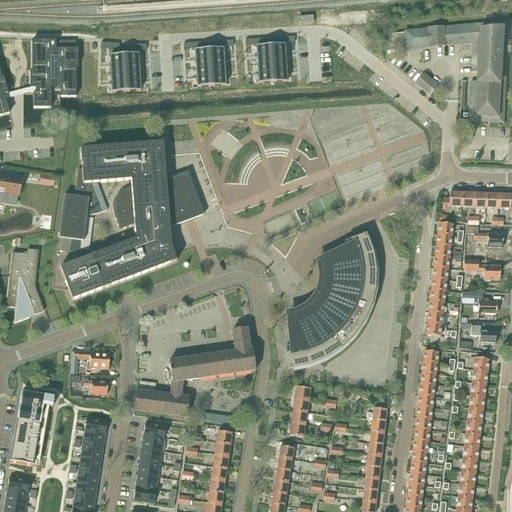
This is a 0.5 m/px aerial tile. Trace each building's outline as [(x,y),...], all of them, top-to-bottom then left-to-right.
[(471,73),(482,73),(482,82),(471,82),(469,121),(502,123),(506,52),(509,52),(509,42),(507,42),(508,22),(442,28),(428,29),(428,30),(405,32),(407,49),(429,47),(444,46),(444,45),(473,43),(471,73)] [(31,41),(29,89),(34,89),(34,93),(33,94),(32,110),(51,110),(50,99),(76,99),(76,98),(75,69),(78,69),(77,50),(54,49),(54,41),(31,41)] [(287,43),(251,46),(252,57),(253,65),(253,74),(254,86),(290,84),(289,72),(288,63),(288,54),(287,43)] [(228,47),(192,50),(193,60),(194,69),(194,78),(195,90),(231,88),(230,76),(229,67),(229,58),(228,47)] [(124,55),(110,56),(110,66),(111,75),(111,84),(112,93),(126,93),(140,92),(139,82),(139,73),(138,64),(138,54),(124,55)] [(0,69),(0,118),(10,116),(11,116),(6,99),(4,99),(3,95),(9,95),(5,77),(2,78),(0,69)] [(430,96),(438,86),(423,74),(415,84),(430,96)] [(101,213),(106,211),(96,184),(123,181),(130,181),(131,186),(131,188),(127,189),(125,189),(124,189),(124,190),(123,190),(122,191),(121,192),(119,192),(119,193),(117,194),(116,196),(115,197),(114,199),(114,200),(113,202),(113,204),(112,205),(112,207),(112,208),(112,210),(113,211),(113,212),(114,215),(114,216),(119,230),(125,228),(134,225),(134,226),(134,227),(133,230),(133,231),(135,235),(135,236),(135,240),(123,244),(119,246),(114,248),(90,257),(59,268),(72,301),(102,290),(176,262),(171,248),(168,249),(166,229),(203,215),(187,172),(162,182),(160,158),(164,158),(162,143),(80,150),(81,165),(82,164),(84,169),(77,170),(74,197),(64,196),(58,239),(60,239),(70,240),(80,242),(83,242),(86,217),(88,216),(91,216),(93,216),(95,215),(97,215),(99,214),(101,213)] [(39,185),(53,188),(55,177),(41,174),(39,185)] [(0,201),(16,204),(20,180),(0,176),(0,201)] [(127,189),(131,188),(131,186),(130,181),(123,181),(96,184),(106,211),(119,246),(123,244),(135,240),(135,236),(135,235),(133,231),(133,230),(134,227),(134,226),(134,225),(125,228),(119,230),(114,216),(114,215),(113,212),(113,211),(112,210),(112,208),(112,207),(112,205),(113,204),(113,202),(114,200),(114,199),(115,197),(116,196),(117,194),(119,193),(119,192),(121,192),(122,191),(124,190),(124,189),(125,189),(127,189)] [(461,208),(462,194),(449,193),(449,198),(442,198),(442,210),(448,210),(448,208),(461,208)] [(461,208),(473,209),(474,194),(462,194),(461,208)] [(474,194),(473,209),(485,209),(486,194),(474,194)] [(486,194),(485,209),(498,209),(498,195),(486,194)] [(498,195),(498,209),(510,210),(510,195),(498,195)] [(439,224),(437,235),(451,237),(452,226),(439,224)] [(470,247),(487,248),(501,249),(502,236),(477,234),(477,228),(466,227),(466,234),(471,235),(470,247)] [(366,234),(350,240),(344,242),(346,247),(318,260),(321,267),(322,275),(322,282),(320,290),(313,302),(308,308),(301,312),(294,315),(286,317),(289,347),(285,348),(286,354),(289,370),(309,367),(311,366),(325,360),(327,359),(340,351),(342,349),(353,338),(354,337),(363,324),(364,322),(371,308),(371,306),(375,291),(375,289),(376,271),(373,255),(373,253),(366,234)] [(437,235),(436,246),(450,248),(451,237),(437,235)] [(70,240),(60,239),(58,252),(68,253),(70,240)] [(70,240),(68,253),(78,254),(80,242),(70,240)] [(436,246),(435,257),(448,259),(450,248),(436,246)] [(16,308),(15,322),(29,317),(28,314),(32,313),(32,315),(43,311),(34,287),(38,251),(27,250),(26,255),(12,253),(6,307),(16,308)] [(460,261),(461,254),(453,253),(452,261),(460,261)] [(435,257),(434,269),(447,270),(448,259),(435,257)] [(478,261),(464,261),(463,272),(478,273),(478,267),(478,261)] [(499,282),(499,268),(478,267),(478,273),(483,273),(483,281),(499,282)] [(434,269),(432,280),(446,281),(447,270),(434,269)] [(432,280),(431,291),(445,292),(446,281),(432,280)] [(431,291),(430,302),(443,303),(445,292),(431,291)] [(496,315),(496,303),(487,303),(488,300),(478,300),(477,319),(482,319),(482,314),(496,315)] [(430,302),(428,313),(442,315),(443,303),(430,302)] [(428,313),(427,324),(441,326),(442,315),(428,313)] [(441,326),(427,324),(426,335),(440,337),(441,326)] [(479,345),(494,346),(495,332),(480,332),(480,326),(472,326),(472,337),(479,337),(479,345)] [(182,382),(256,371),(252,350),(250,350),(247,329),(232,331),(235,352),(169,362),(172,383),(173,383),(171,397),(136,392),(134,411),(187,418),(190,399),(180,398),(182,382)] [(459,349),(470,350),(471,342),(459,341),(459,349)] [(77,376),(78,361),(76,360),(77,352),(72,352),(72,351),(70,375),(77,376)] [(101,354),(78,352),(77,352),(76,360),(90,361),(89,368),(109,369),(110,354),(108,354),(109,353),(101,353),(101,354)] [(424,352),(423,363),(436,365),(437,354),(424,352)] [(474,359),(473,372),(486,373),(488,361),(474,359)] [(423,363),(421,374),(435,376),(436,365),(423,363)] [(486,373),(473,372),(471,384),(485,386),(486,373)] [(421,374),(420,385),(434,387),(435,376),(421,374)] [(92,382),(84,382),(83,382),(82,388),(91,388),(91,394),(106,395),(107,383),(92,382)] [(485,386),(471,384),(470,397),(483,399),(485,386)] [(420,385),(419,397),(432,398),(434,387),(420,385)] [(294,399),(308,401),(309,389),(295,387),(294,399)] [(21,393),(10,463),(33,467),(40,426),(45,427),(49,408),(52,408),(54,398),(21,393)] [(419,397),(418,408),(431,409),(432,398),(419,397)] [(483,399),(470,397),(468,410),(482,411),(483,399)] [(306,413),(308,401),(294,399),(292,411),(306,413)] [(418,408),(416,419),(430,420),(431,409),(418,408)] [(372,421),(385,422),(387,411),(374,409),(372,421)] [(482,411),(468,410),(467,422),(480,424),(482,411)] [(304,425),(306,413),(292,411),(290,423),(304,425)] [(234,424),(234,418),(203,413),(202,419),(234,424)] [(86,419),(84,433),(105,436),(107,422),(86,419)] [(416,419),(415,430),(429,432),(430,420),(416,419)] [(371,432),(384,434),(385,422),(372,421),(371,432)] [(480,424),(467,422),(465,435),(479,437),(480,424)] [(145,423),(143,437),(164,440),(166,427),(145,423)] [(303,437),(304,425),(290,423),(289,435),(303,437)] [(429,432),(415,430),(414,441),(427,442),(429,432)] [(217,431),(216,444),(230,446),(232,434),(217,431)] [(383,445),(384,434),(371,432),(370,444),(383,445)] [(84,433),(82,445),(103,449),(105,436),(84,433)] [(479,437),(465,435),(464,448),(477,449),(479,437)] [(143,437),(141,450),(162,453),(164,440),(143,437)] [(414,441),(413,452),(426,454),(427,442),(414,441)] [(216,444),(214,456),(228,458),(230,446),(216,444)] [(368,455),(381,457),(383,445),(370,444),(368,455)] [(82,445),(80,458),(101,461),(103,449),(82,445)] [(278,458),(291,460),(292,448),(279,446),(278,458)] [(464,448),(462,460),(476,462),(477,449),(464,448)] [(141,450),(139,462),(160,466),(162,453),(141,450)] [(413,452),(411,463),(425,465),(426,454),(413,452)] [(367,467),(380,468),(381,457),(368,455),(367,467)] [(214,456),(212,468),(227,470),(228,458),(214,456)] [(80,458),(78,471),(99,474),(101,461),(80,458)] [(276,470),(289,472),(291,460),(278,458),(276,470)] [(476,462),(462,460),(460,473),(474,475),(476,462)] [(139,462),(137,476),(158,480),(160,466),(139,462)] [(411,463),(410,474),(423,476),(425,465),(411,463)] [(367,467),(365,478),(378,480),(380,468),(367,467)] [(212,468),(210,480),(225,482),(227,470),(212,468)] [(274,481),(287,483),(289,472),(276,470),(274,481)] [(78,471),(76,484),(97,487),(99,474),(78,471)] [(474,475),(460,473),(459,486),(473,487),(474,475)] [(410,474),(409,486),(422,487),(423,476),(410,474)] [(137,476),(135,488),(156,491),(158,480),(137,476)] [(9,478),(7,491),(28,494),(30,481),(9,478)] [(364,490),(377,492),(378,480),(365,478),(364,490)] [(210,480),(209,492),(223,494),(225,482),(210,480)] [(272,493),(285,495),(287,483),(274,481),(272,493)] [(76,484),(74,497),(95,500),(97,487),(76,484)] [(409,486),(407,497),(421,498),(422,487),(409,486)] [(473,487),(459,486),(457,498),(471,500),(473,487)] [(135,488),(133,501),(154,505),(156,491),(135,488)] [(364,490),(363,502),(375,503),(377,492),(364,490)] [(7,491),(5,504),(26,507),(28,494),(7,491)] [(209,492),(207,504),(221,506),(223,494),(209,492)] [(271,505),(284,506),(285,495),(272,493),(271,505)] [(74,497),(72,510),(83,511),(87,511),(93,511),(95,500),(74,497)] [(407,497),(406,508),(420,509),(421,498),(407,497)] [(469,511),(471,500),(457,498),(456,511),(465,511),(469,511)] [(374,511),(375,503),(363,502),(361,511),(374,511)]
